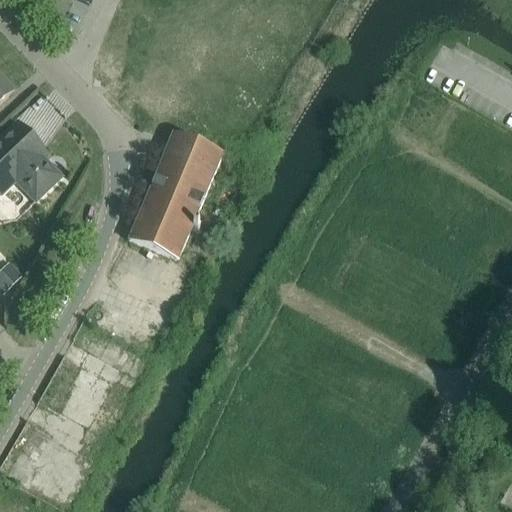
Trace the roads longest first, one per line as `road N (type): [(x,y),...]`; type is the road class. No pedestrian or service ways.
road 1 (unclassified): [(0,429),(87,277),(113,205),(119,152),(95,108),(0,12)]
road 2 (residential): [(398,511),(511,310)]
road 3 (unknown): [(86,54),(142,53),(218,0)]
